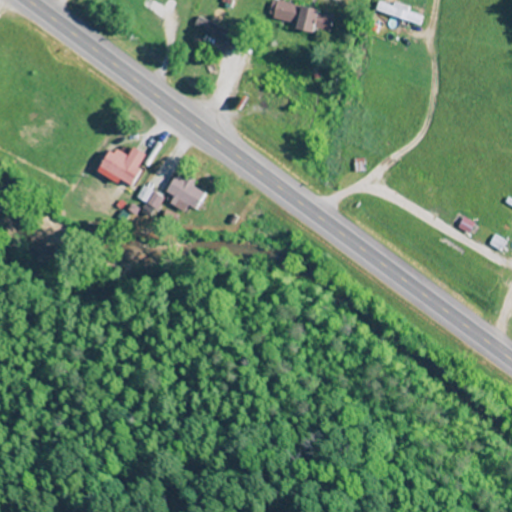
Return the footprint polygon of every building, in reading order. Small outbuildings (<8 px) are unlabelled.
[(426,15),(382,1),(378,11),(422,26),(426,15)] [(334,30),(336,9),(276,2),(273,23),(334,30)] [(300,128),(311,132),(328,85),(316,81),(300,128)] [(116,148),(103,170),(135,188),(154,155),(139,146),(132,157),(116,148)] [(169,194),(199,211),(211,190),(180,173),(169,194)] [(236,207),(221,196),(214,205),(229,216),(236,207)]
